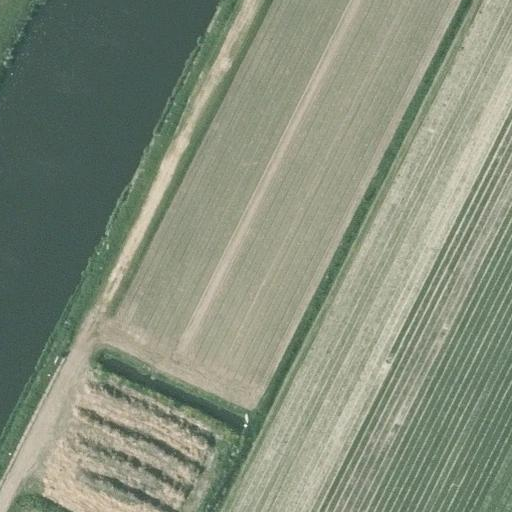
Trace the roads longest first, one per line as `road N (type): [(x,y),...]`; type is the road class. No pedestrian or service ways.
road 1 (track): [(256,0),(73,373)]
road 2 (unclassified): [(3,511),(73,373)]
